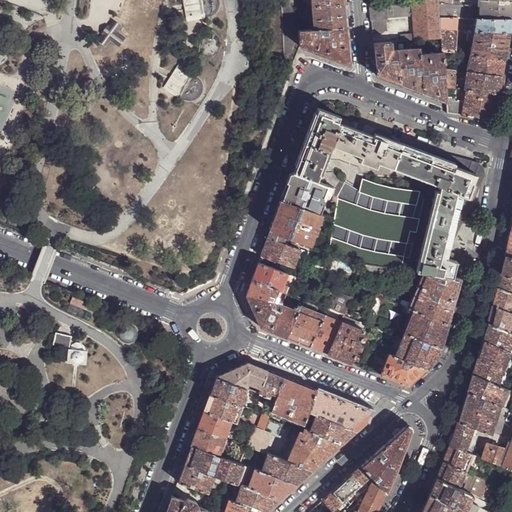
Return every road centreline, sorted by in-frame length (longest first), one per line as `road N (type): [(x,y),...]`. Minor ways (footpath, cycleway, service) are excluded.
road 1 (residential): [(224,303),(312,72),(365,92)]
road 2 (tertiary): [(463,344),(506,146)]
road 3 (residential): [(16,247),(184,319)]
road 4 (residential): [(407,404),(240,342)]
road 5 (residential): [(201,359),(144,511)]
road 6 (tertiary): [(407,404),(286,511)]
road 7 (residential): [(365,92),(506,146)]
